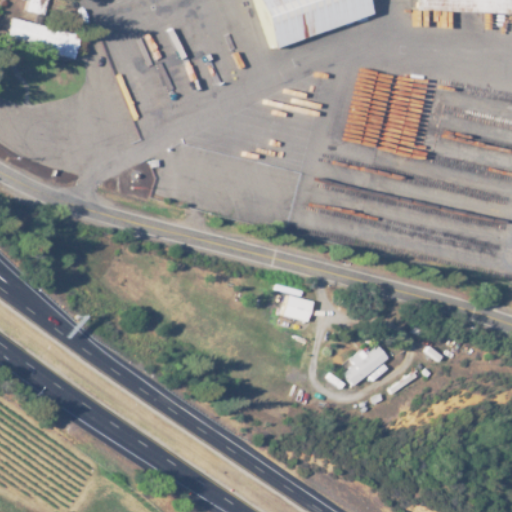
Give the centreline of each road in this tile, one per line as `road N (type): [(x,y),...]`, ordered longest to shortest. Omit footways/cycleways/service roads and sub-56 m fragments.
road 1 (tertiary): [(511,328),(69,208)]
road 2 (motorway): [(324,511),(0,286)]
road 3 (motorway): [(0,354),(240,511)]
road 4 (motorway): [(101,363),(0,267)]
